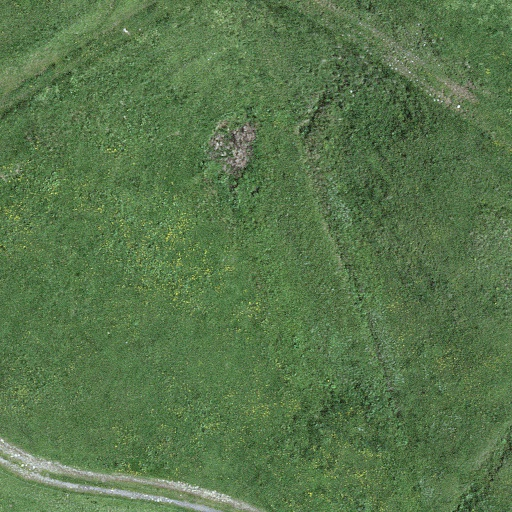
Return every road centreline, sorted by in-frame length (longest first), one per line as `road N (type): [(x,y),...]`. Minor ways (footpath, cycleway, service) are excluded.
road 1 (track): [(0,451),(45,475),(221,511)]
road 2 (track): [(318,0),(511,104)]
road 3 (track): [(0,77),(140,0)]
